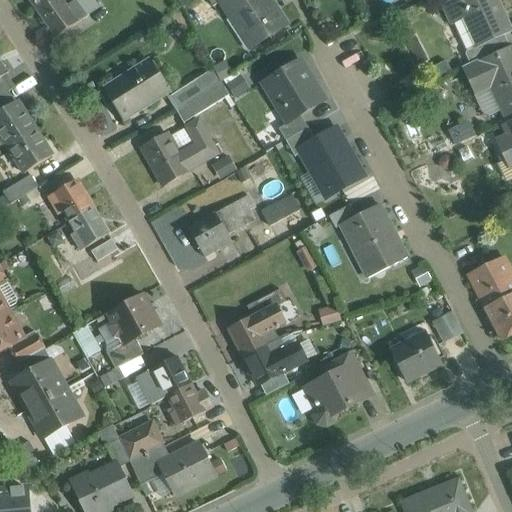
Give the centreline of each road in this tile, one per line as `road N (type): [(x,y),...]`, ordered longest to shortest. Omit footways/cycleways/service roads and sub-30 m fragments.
road 1 (residential): [(0,13),(163,274),(280,491)]
road 2 (residential): [(503,387),(349,100)]
road 3 (residential): [(280,491),(464,408)]
